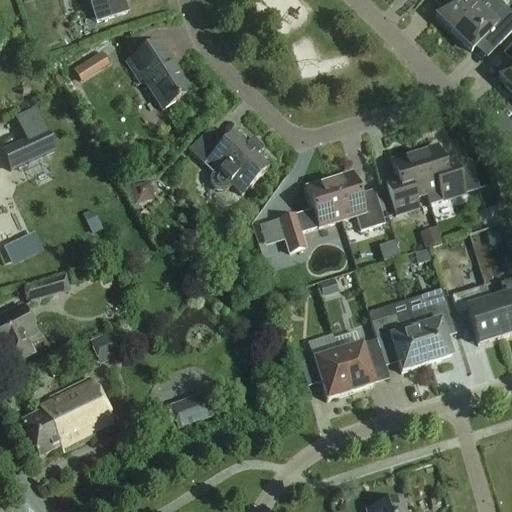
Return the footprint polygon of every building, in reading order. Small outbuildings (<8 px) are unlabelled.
[(102,0),(89,4),(95,26),(128,16),(122,0),(102,0)] [(434,0),(444,10),(434,20),(452,37),(477,12),(487,1),(488,0),(434,0)] [(477,12),(452,37),(470,55),(488,37),(499,47),(511,33),(511,18),(501,8),(488,22),(477,12)] [(171,64),(158,44),(125,65),(139,87),(143,85),(161,114),(189,96),(170,65),(171,64)] [(511,46),(507,51),(511,55),(511,66),(497,82),(511,96),(511,46)] [(72,73),(80,86),(109,69),(101,56),(72,73)] [(55,156),(36,113),(17,122),(28,147),(4,158),(12,175),(55,156)] [(224,190),(225,190),(228,187),(240,199),(266,172),(254,160),(258,156),(247,145),(243,149),(231,137),(223,145),(209,132),(187,154),(202,168),(206,165),(217,176),(214,179),(213,180),(212,182),(212,183),(212,184),(212,185),(212,186),(213,187),(213,188),(214,189),(214,190),(215,190),(216,191),(218,192),(219,192),(220,192),(222,191),(224,190)] [(413,159),(426,198),(438,194),(441,205),(463,198),(454,168),(443,172),(436,149),(424,153),(425,156),(413,159)] [(426,198),(413,159),(402,163),(401,160),(390,164),(397,186),(385,190),(394,219),(417,212),(414,202),(426,198)] [(339,182),(328,186),(340,225),(354,220),(359,235),(383,228),(373,194),(358,199),(351,176),(338,180),(339,182)] [(130,190),(134,208),(153,204),(148,185),(130,190)] [(340,225),(328,186),(317,189),(316,186),(304,190),(311,213),(278,224),(288,257),(303,252),(299,237),(340,225)] [(495,244),(511,238),(511,236),(509,228),(492,234),(495,244)] [(436,231),(420,236),(425,252),(440,247),(436,231)] [(40,232),(9,246),(17,265),(49,252),(40,232)] [(416,258),(420,273),(433,270),(429,254),(416,258)] [(29,307),(56,299),(69,295),(64,279),(24,292),(29,307)] [(503,301),(489,306),(500,341),(511,337),(511,283),(499,287),(503,301)] [(334,284),(318,288),(322,301),(337,296),(334,284)] [(413,334),(425,370),(449,362),(441,334),(452,330),(444,304),(421,311),(407,315),(413,334)] [(500,341),(489,306),(465,313),(477,349),(500,341)] [(35,337),(21,311),(0,321),(0,355),(2,354),(9,368),(31,357),(24,343),(35,337)] [(400,377),(425,370),(413,334),(407,315),(395,319),(370,327),(378,354),(391,350),(400,377)] [(93,356),(119,345),(114,334),(88,345),(93,356)] [(337,357),(350,398),(372,390),(367,372),(382,367),(375,344),(358,349),(359,350),(337,357)] [(350,398),(337,357),(335,353),(311,360),(312,364),(298,369),(305,391),(319,387),(325,405),(350,398)] [(113,432),(88,383),(49,403),(49,404),(38,410),(41,415),(20,425),(38,462),(59,452),(62,457),(113,432)] [(204,400),(168,412),(178,437),(213,424),(204,400)] [(402,511),(400,503),(394,505),(391,503),(381,506),(380,509),(371,511),(402,511)]
